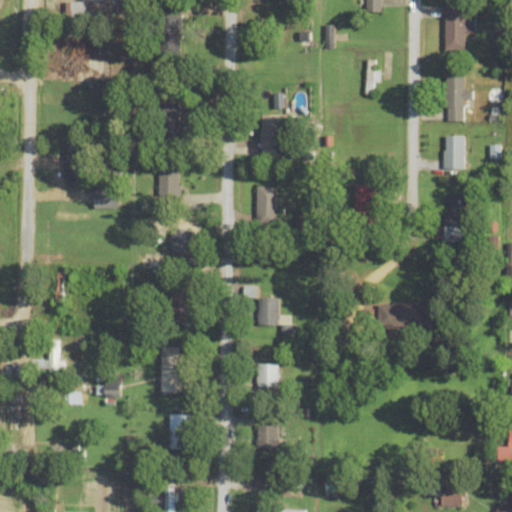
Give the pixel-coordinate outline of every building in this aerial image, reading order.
[(381,0),(366,0),(366,11),(381,11),(381,0)] [(66,2),(66,19),(88,19),(88,2),(66,2)] [(159,2),(159,54),(181,54),(181,2),(159,2)] [(446,50),(466,50),(466,31),(476,31),(476,5),(446,5),(446,50)] [(447,120),(465,120),(465,98),(474,98),(474,91),(465,91),(465,73),(447,73),(447,120)] [(180,103),(161,103),(161,140),(180,140),(180,103)] [(262,114),(262,155),(280,155),(280,143),(287,143),(287,114),(262,114)] [(465,168),(465,135),(445,135),(445,168),(465,168)] [(180,168),(160,168),(160,203),(180,203),(180,168)] [(356,215),(380,215),(380,184),(356,184),(356,215)] [(277,186),(257,186),(257,223),(277,223),(277,186)] [(95,187),(95,208),(120,208),(120,187),(95,187)] [(447,228),(468,228),(468,196),(447,196),(447,228)] [(192,229),(172,229),(172,256),(192,256),(192,229)] [(151,267),(151,258),(157,258),(157,266),(161,266),(161,255),(138,255),(138,267),(151,267)] [(172,314),(191,314),(191,291),(172,291),(172,314)] [(279,298),(259,298),(259,326),(279,326),(279,298)] [(436,328),(436,304),(378,304),(378,328),(436,328)] [(60,361),(60,340),(49,340),(49,360),(34,360),(34,371),(65,371),(65,361),(60,361)] [(162,393),(181,393),(181,346),(162,346),(162,393)] [(258,388),(279,388),(279,364),(258,364),(258,388)] [(191,415),(170,415),(170,450),(191,450),(191,415)] [(511,462),(511,421),(510,422),(510,447),(499,447),(499,462),(511,462)] [(279,449),(279,426),(257,426),(257,449),(279,449)] [(441,506),(466,506),(466,487),(441,487),(441,506)] [(174,511),(174,490),(166,490),(167,511),(174,511)] [(511,511),(511,496),(511,497),(511,507),(503,507),(502,511),(511,511)]
